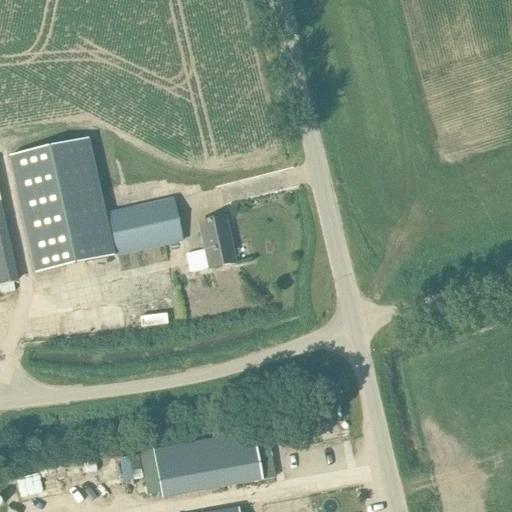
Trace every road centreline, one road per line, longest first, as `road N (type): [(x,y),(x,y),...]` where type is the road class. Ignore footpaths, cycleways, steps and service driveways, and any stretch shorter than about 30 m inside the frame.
road 1 (unclassified): [(350,329),(186,378),(0,400)]
road 2 (unclassified): [(350,329),(277,0)]
road 3 (unclassified): [(396,511),(350,329)]
road 4 (track): [(511,277),(350,329)]
